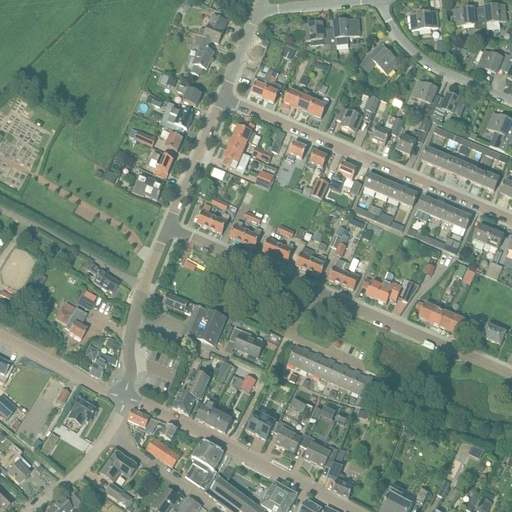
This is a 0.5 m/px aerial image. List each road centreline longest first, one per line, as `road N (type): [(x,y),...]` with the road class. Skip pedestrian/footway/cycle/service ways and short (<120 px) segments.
road 1 (residential): [(511,221),(222,100)]
road 2 (secondary): [(346,511),(123,398)]
road 3 (residential): [(511,376),(320,291)]
road 4 (residential): [(123,398),(134,317),(166,227)]
road 5 (residential): [(381,0),(388,27),(424,65),(511,101)]
road 6 (residential): [(320,291),(166,227)]
road 7 (residential): [(166,227),(222,100)]
road 8 (secondary): [(123,398),(0,335)]
road 9 (residential): [(362,367),(287,334),(320,291)]
road 10 (residential): [(219,511),(110,433)]
